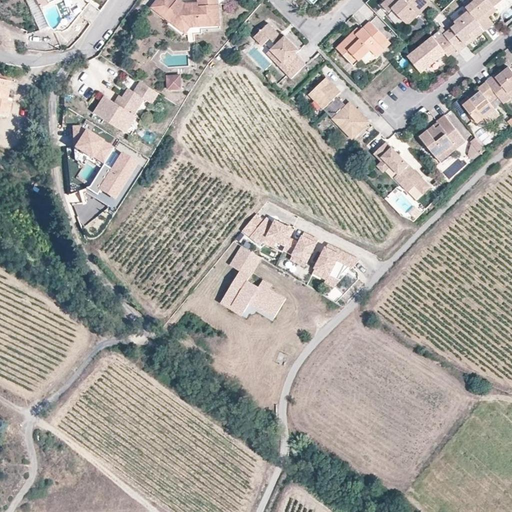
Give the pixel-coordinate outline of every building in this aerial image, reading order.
[(158,0),(152,9),(180,27),(182,22),(189,27),(220,26),(218,0),(197,0),(197,3),(198,6),(190,6),(189,3),(186,3),(180,4),(176,2),(174,0),(158,0)] [(386,0),(382,5),(389,13),(392,9),(404,21),(414,12),(417,15),(430,2),(428,0),(386,0)] [(469,0),(463,5),(466,8),(473,2),(471,0),(469,0)] [(471,0),(473,2),(466,8),(468,11),(481,28),(484,31),(493,24),(488,18),(485,14),(493,7),(502,0),(501,0),(471,0)] [(485,14),(488,18),(496,11),(493,7),(485,14)] [(455,25),(443,35),(455,50),(457,53),(466,46),(463,43),(470,38),(473,35),(481,28),(468,11),(454,23),(455,25)] [(407,25),(417,15),(414,12),(404,21),(407,25)] [(182,22),(180,27),(186,31),(189,27),(182,22)] [(336,48),(350,64),(355,59),(359,62),(370,51),(375,57),(383,49),(380,47),(387,41),(369,22),(360,31),(356,35),(353,32),(336,48)] [(281,36),(278,33),(267,23),(253,37),(261,45),(268,38),(274,44),(268,49),(275,57),(272,60),(290,78),(304,64),(294,53),(298,50),(283,35),(281,36)] [(466,46),(484,31),(481,28),(473,35),(470,38),(463,43),(466,46)] [(432,37),(408,56),(421,73),(444,54),(447,57),(455,50),(443,35),(435,41),(432,37)] [(380,47),(383,49),(389,43),(387,41),(380,47)] [(275,57),(268,49),(265,53),(272,60),(275,57)] [(355,59),(350,64),(353,67),(359,62),(355,59)] [(134,61),(130,67),(138,71),(141,65),(134,61)] [(502,105),(510,99),(506,94),(511,89),(511,75),(507,70),(501,75),(496,79),(493,76),(485,83),(496,97),(502,105)] [(181,87),(181,74),(168,74),(169,88),(181,87)] [(326,114),(339,101),(335,96),(339,93),(325,78),(307,94),(326,114)] [(14,83),(0,80),(0,117),(11,119),(14,102),(10,102),(14,83)] [(134,113),(144,98),(152,102),(159,92),(141,81),(135,91),(129,87),(119,104),(116,102),(105,95),(95,112),(105,118),(126,132),(137,115),(134,113)] [(496,97),(485,83),(476,90),(479,93),(469,101),(466,98),(460,103),(476,124),(483,119),(493,110),(488,104),(496,97)] [(479,93),(476,90),(466,98),(469,101),(479,93)] [(339,101),(326,114),(350,138),(367,122),(348,102),(344,106),(339,101)] [(493,110),(483,119),(487,124),(498,116),(493,110)] [(464,142),(443,116),(436,122),(439,126),(435,130),(432,126),(418,137),(435,158),(444,150),(452,152),(464,142)] [(73,149),(105,169),(117,149),(83,127),(72,128),(73,149)] [(475,160),(484,152),(475,140),(468,154),(475,160)] [(389,153),(393,150),(385,141),(373,153),(380,161),(375,166),(381,172),(388,166),(400,179),(397,182),(408,193),(414,187),(421,180),(396,153),(393,156),(389,153)] [(444,150),(435,158),(439,162),(452,152),(444,150)] [(116,200),(139,164),(123,154),(112,171),(105,169),(91,191),(98,196),(101,191),(116,200)] [(421,180),(414,187),(422,195),(429,188),(421,180)] [(291,238),(295,230),(282,223),(280,226),(275,223),(267,217),(265,220),(257,214),(244,230),(261,244),(264,241),(268,236),(287,246),(291,238)] [(308,262),(320,240),(305,232),(300,242),(291,238),(287,246),(285,250),(294,254),(291,259),(299,263),(306,261),(308,262)] [(285,250),(287,246),(268,236),(264,241),(284,252),(285,250)] [(352,269),(359,261),(328,244),(314,272),(327,279),(330,275),(338,279),(343,270),(339,268),(342,263),(346,266),(352,269)] [(269,291),(261,285),(258,289),(247,283),(262,259),(242,248),(230,267),(240,273),(228,291),(238,297),(232,307),(244,314),(250,304),(274,319),(286,301),(269,291)] [(263,282),(261,285),(269,291),(271,287),(263,282)] [(228,291),(221,303),(230,309),(232,307),(238,297),(228,291)] [(232,307),(230,309),(242,316),(244,314),(232,307)]
